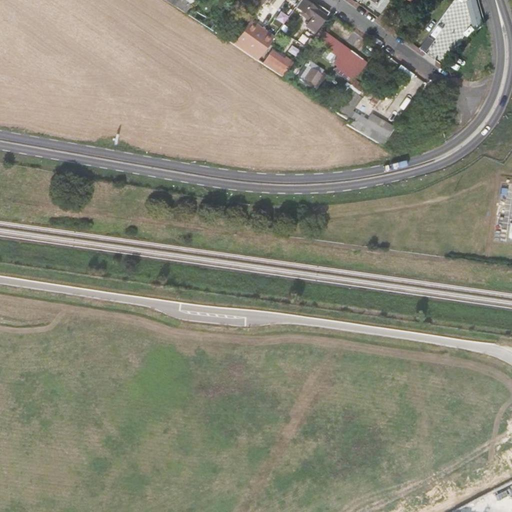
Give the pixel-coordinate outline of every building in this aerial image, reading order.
[(165,0),(186,13),(191,7),(184,2),(183,5),(178,2),(179,0),(165,0)] [(320,26),(329,13),(310,0),(300,0),(295,8),(320,26)] [(479,0),(470,0),(473,24),(482,23),(479,0)] [(378,18),(386,23),(394,10),(387,5),(378,18)] [(234,43),(258,59),(269,44),(262,40),(258,46),(245,37),(249,31),(254,24),(250,21),(234,43)] [(318,44),(326,33),(321,29),(313,40),(318,44)] [(258,46),(262,40),(249,31),(245,37),(258,46)] [(359,73),(367,62),(326,33),(318,44),(359,73)] [(442,61),(451,48),(430,35),(421,48),(442,61)] [(264,64),(283,77),(293,63),(286,58),(284,62),(272,53),(264,64)] [(322,76),(312,69),(305,80),(316,86),(322,76)] [(339,101),(346,106),(352,98),(345,93),(339,101)] [(333,110),(348,120),(352,113),(345,108),(346,106),(339,101),(333,110)] [(348,120),(345,125),(356,131),(364,120),(352,113),(348,120)] [(356,131),(383,147),(395,129),(371,115),(367,122),(364,120),(356,131)]
